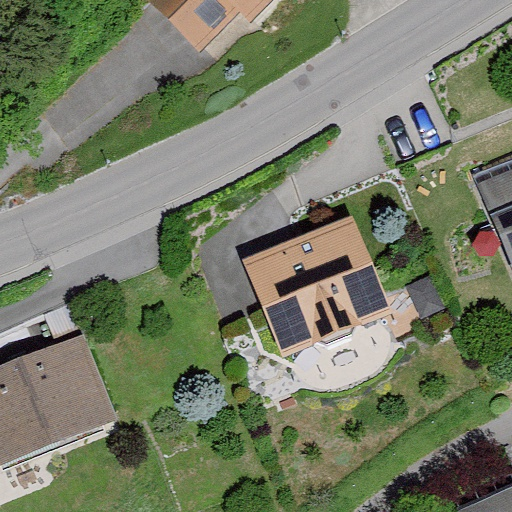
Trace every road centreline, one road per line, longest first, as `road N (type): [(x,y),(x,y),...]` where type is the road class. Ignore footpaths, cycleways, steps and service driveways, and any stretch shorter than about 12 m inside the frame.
road 1 (tertiary): [(478,0),(170,178),(0,251)]
road 2 (residential): [(389,511),(511,427)]
